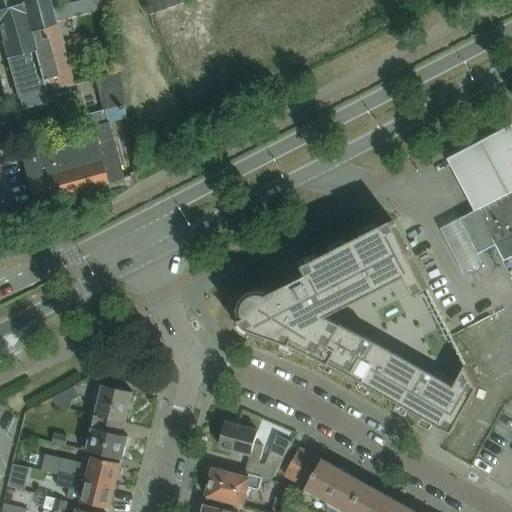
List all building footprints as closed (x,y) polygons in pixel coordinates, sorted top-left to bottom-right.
[(44,88),(20,0),(0,0),(0,38),(5,57),(9,56),(19,94),(44,88)] [(20,0),(44,88),(45,91),(49,90),(46,78),(56,75),(46,37),(40,39),(37,29),(54,24),(47,0),(20,0)] [(148,0),(153,44),(187,40),(184,17),(162,19),(159,0),(148,0)] [(352,25),(411,0),(240,0),(205,15),(237,92),(295,68),(296,72),(360,46),(352,25)] [(94,7),(72,11),(74,22),(96,18),(94,7)] [(118,74),(118,73),(117,59),(104,61),(106,77),(118,74)] [(118,74),(106,77),(93,80),(105,123),(107,123),(125,123),(120,86),(118,74)] [(122,178),(107,123),(105,123),(17,147),(33,203),(122,178)] [(511,125),(448,159),(475,210),(511,191),(511,125)] [(511,191),(475,210),(441,228),(464,271),(481,262),(477,254),(496,244),(503,260),(511,255),(511,191)] [(283,343),(310,354),(451,433),(477,388),(392,221),(300,267),(298,263),(284,270),(290,283),(272,292),(265,289),(256,289),(252,290),(249,292),(242,297),(239,304),(238,308),(239,317),(242,324),(269,338),(283,343)] [(125,423),(132,392),(98,383),(96,384),(93,398),(99,400),(96,415),(94,414),(93,416),(95,416),(122,423),(125,423)] [(78,396),(72,387),(51,398),(56,407),(58,406),(69,409),(71,400),(78,396)] [(119,434),(122,423),(95,416),(89,442),(83,440),(81,449),(122,459),(127,436),(119,434)] [(254,442),(257,431),(226,423),(220,447),(231,450),(249,455),(244,474),(249,475),(261,479),(271,482),(292,443),(277,435),(276,436),(265,464),(259,463),(264,445),(254,442)] [(54,433),(52,442),(65,445),(67,436),(54,433)] [(306,488),(321,461),(300,448),(285,475),(306,488)] [(45,454),(41,470),(58,474),(58,471),(115,486),(117,476),(120,474),(121,469),(120,466),(121,463),(92,455),(89,465),(45,454)] [(347,511),(364,483),(350,475),(322,460),(321,461),(306,488),(303,493),(337,511),(347,511)] [(259,489),(261,479),(249,475),(248,479),(214,470),(207,496),(242,505),(247,486),(259,489)] [(58,474),(55,484),(82,491),(80,501),(109,508),(110,504),(113,503),(114,498),(112,496),(115,486),(58,471),(58,474)] [(403,511),(406,507),(392,499),(364,483),(347,511),(403,511)] [(95,511),(77,507),(76,511),(63,511),(66,501),(48,496),(45,509),(56,511),(55,511),(95,511)]
